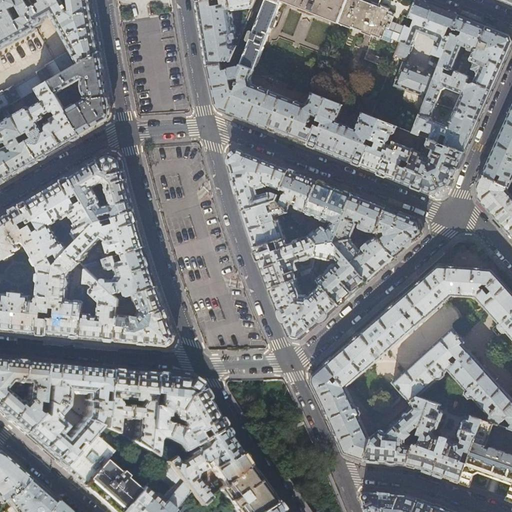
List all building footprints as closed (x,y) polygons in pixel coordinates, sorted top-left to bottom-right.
[(0,0),(0,50),(38,29),(37,27),(43,23),(44,21),(44,20),(36,6),(32,8),(27,1),(28,0),(0,0)] [(32,0),(36,6),(44,20),(52,15),(77,60),(79,64),(87,60),(86,54),(90,52),(91,57),(100,52),(97,34),(91,0),(32,0)] [(253,8),(255,0),(220,0),(221,5),(212,6),(211,0),(196,2),(202,36),(207,67),(222,64),(223,66),(231,64),(238,46),(233,44),(234,42),(234,39),(237,39),(232,11),(253,8)] [(264,0),(264,3),(266,4),(241,65),(255,70),(282,1),(339,23),(348,0),(264,0)] [(412,13),(416,0),(374,0),(373,2),(369,0),(348,0),(339,23),(339,24),(352,29),(353,28),(392,43),(393,40),(400,42),(409,21),(412,13)] [(414,23),(409,21),(400,42),(395,55),(407,60),(411,47),(412,47),(418,31),(431,36),(432,37),(437,39),(432,53),(443,57),(459,15),(437,7),(419,0),(416,0),(412,13),(417,15),(414,23)] [(481,24),(459,15),(443,57),(439,68),(452,74),(461,50),(465,52),(462,62),(460,61),(457,70),(462,72),(468,57),(472,59),(476,48),(478,49),(487,26),(481,24)] [(468,57),(462,72),(460,77),(465,79),(470,66),(476,69),(474,72),(478,74),(475,83),(492,91),(511,44),(511,39),(510,35),(492,29),(487,26),(478,49),(476,48),(472,59),(468,57)] [(91,57),(87,60),(79,64),(62,74),(49,82),(81,136),(91,130),(107,121),(109,119),(110,117),(111,114),(111,112),(106,83),(100,52),(91,57)] [(62,74),(79,64),(77,60),(60,70),(54,59),(46,64),(47,66),(37,71),(38,73),(15,87),(14,85),(4,90),(4,91),(3,89),(0,91),(0,110),(12,104),(36,90),(49,82),(62,74)] [(405,88),(427,97),(436,75),(426,71),(426,72),(413,67),(413,66),(402,62),(394,84),(405,89),(405,88)] [(224,70),(223,66),(222,64),(207,67),(211,86),(215,103),(222,111),(267,129),(308,145),(326,98),(312,93),(308,102),(305,105),(253,84),(252,79),(255,70),(241,65),(240,68),(239,67),(224,70)] [(452,74),(439,68),(436,75),(427,97),(426,99),(438,104),(444,90),(445,91),(446,91),(448,89),(463,95),(456,111),(479,121),(483,110),(492,91),(475,83),(465,79),(460,77),(452,74)] [(24,135),(28,132),(32,138),(27,141),(39,161),(58,149),(81,136),(49,82),(36,90),(43,101),(29,109),(28,107),(13,116),(24,135)] [(343,105),(326,98),(308,145),(341,158),(361,166),(380,119),(372,116),(362,113),(356,129),(337,121),(343,105)] [(438,104),(426,99),(413,133),(417,134),(421,135),(424,137),(429,139),(464,153),(472,136),(479,121),(456,111),(449,127),(434,121),(434,119),(433,118),(432,118),(438,104)] [(509,187),(511,180),(511,116),(508,115),(497,140),(482,175),(509,187)] [(0,126),(0,183),(23,170),(39,161),(27,141),(22,144),(19,138),(24,135),(13,116),(0,123),(0,126),(0,127),(0,126)] [(398,127),(380,119),(361,166),(380,173),(395,179),(401,166),(403,168),(406,161),(410,163),(414,151),(395,143),(392,144),(390,149),(385,148),(387,145),(386,142),(388,141),(389,141),(392,136),(391,135),(391,134),(393,135),(395,134),(398,127)] [(457,170),(464,153),(429,139),(427,145),(426,147),(427,148),(428,149),(432,151),(430,157),(430,159),(431,159),(425,162),(426,160),(425,157),(421,156),(422,154),(421,153),(414,151),(410,163),(406,161),(403,168),(401,166),(395,179),(414,187),(431,194),(450,186),(457,170)] [(281,188),(289,170),(264,160),(238,150),(228,158),(235,184),(243,211),(276,200),(281,188)] [(108,155),(89,165),(69,177),(79,196),(82,202),(94,224),(101,222),(99,218),(103,216),(110,214),(111,219),(134,212),(126,182),(121,161),(120,159),(119,157),(115,156),(112,155),(110,154),(108,155)] [(304,176),(289,170),(281,188),(286,190),(285,194),(283,194),(280,203),(288,212),(292,202),(296,204),(297,207),(298,208),(307,211),(307,210),(318,181),(304,176)] [(511,196),(507,191),(509,187),(482,175),(479,182),(476,187),(478,199),(496,219),(509,234),(511,231),(511,196)] [(71,200),(79,196),(69,177),(44,192),(19,207),(27,220),(29,224),(34,221),(39,230),(34,232),(48,258),(55,254),(58,260),(65,253),(68,250),(64,243),(63,242),(62,242),(61,242),(51,225),(57,222),(57,219),(70,212),(78,226),(74,228),(73,230),(75,233),(74,234),(74,235),(74,236),(77,241),(94,224),(82,202),(75,206),(71,200)] [(335,188),(318,181),(307,210),(313,212),(313,211),(317,213),(322,216),(322,217),(326,219),(330,217),(332,221),(330,226),(326,227),(325,225),(322,225),(318,229),(317,229),(316,229),(311,234),(312,236),(320,244),(333,242),(352,195),(335,188)] [(369,201),(352,195),(333,242),(351,239),(356,225),(356,221),(360,221),(362,222),(360,226),(361,228),(365,230),(368,231),(366,237),(375,235),(386,208),(369,201)] [(280,203),(276,200),(243,211),(248,226),(255,248),(285,238),(283,232),(287,231),(281,215),(288,212),(280,203)] [(19,224),(27,220),(19,207),(0,217),(0,259),(2,259),(3,260),(14,254),(13,252),(18,249),(19,247),(17,245),(20,243),(24,245),(31,257),(30,258),(30,259),(33,264),(34,265),(36,265),(37,272),(52,274),(52,266),(48,258),(34,232),(29,225),(22,229),(19,224)] [(422,234),(420,221),(401,214),(386,208),(375,235),(395,257),(404,249),(422,234)] [(138,226),(134,212),(111,219),(112,225),(104,228),(101,222),(94,224),(77,241),(68,250),(65,253),(78,264),(83,263),(84,261),(83,257),(97,244),(97,242),(101,239),(105,242),(108,254),(109,254),(109,255),(101,257),(100,259),(101,262),(144,247),(138,226)] [(375,235),(366,237),(370,241),(368,242),(362,247),(362,249),(366,253),(363,255),(361,254),(361,251),(351,239),(333,242),(368,281),(378,272),(395,257),(375,235)] [(316,257),(320,244),(312,236),(303,238),(295,240),(294,242),(290,244),(288,237),(285,238),(255,248),(261,264),(270,289),(297,279),(297,277),(297,275),(296,274),(294,273),(294,271),(299,269),(296,262),(301,260),(302,261),(303,262),(316,257)] [(368,281),(333,242),(320,244),(316,257),(330,260),(333,258),(336,259),(340,262),(337,264),(335,263),(330,267),(331,268),(326,272),(327,273),(324,275),(319,279),(319,280),(318,280),(339,305),(351,295),(368,281)] [(127,298),(132,296),(157,286),(150,264),(144,247),(101,262),(84,269),(85,270),(87,272),(100,283),(114,295),(125,291),(127,298)] [(78,264),(65,253),(58,260),(52,266),(52,274),(49,308),(54,308),(53,318),(48,317),(48,318),(47,334),(62,336),(80,337),(83,315),(84,298),(77,297),(76,301),(68,301),(69,288),(71,287),(71,284),(71,283),(70,280),(70,279),(71,276),(69,272),(71,272),(78,264)] [(451,296),(475,297),(498,275),(493,270),(481,269),(438,266),(423,279),(396,303),(415,326),(451,296)] [(300,272),(302,277),(312,273),(313,267),(300,272)] [(49,308),(52,274),(37,272),(37,273),(36,274),(35,274),(35,279),(35,280),(37,281),(35,296),(32,300),(29,300),(29,297),(28,296),(22,295),(22,293),(10,292),(10,294),(4,293),(2,294),(2,297),(0,297),(0,329),(12,331),(47,334),(48,318),(40,318),(41,311),(49,312),(49,308)] [(87,272),(86,281),(86,286),(89,287),(93,290),(90,293),(90,298),(99,305),(97,318),(91,318),(90,317),(90,316),(83,315),(80,337),(100,339),(115,341),(118,318),(112,318),(113,310),(114,310),(116,309),(116,306),(119,306),(120,300),(114,295),(100,283),(87,272)] [(312,273),(302,277),(300,278),(301,282),(308,279),(308,278),(310,277),(311,278),(310,279),(315,285),(316,284),(318,286),(307,296),(306,299),(301,298),(302,294),(297,279),(270,289),(279,309),(290,336),(302,338),(339,305),(318,280),(312,273)] [(511,291),(498,275),(475,297),(500,324),(498,325),(498,328),(502,333),(505,333),(507,331),(511,337),(511,291)] [(164,306),(157,286),(132,296),(137,310),(142,313),(140,315),(139,316),(118,315),(118,318),(115,341),(147,344),(168,346),(175,336),(168,316),(164,306)] [(346,385),(415,326),(396,303),(372,324),(340,352),(327,363),(346,385)] [(445,371),(448,369),(470,350),(469,349),(468,350),(463,344),(465,342),(453,328),(393,381),(411,402),(418,396),(417,396),(437,378),(437,379),(438,378),(440,378),(445,375),(445,373),(445,372),(445,371)] [(470,350),(448,369),(466,391),(465,392),(465,393),(464,394),(468,399),(469,398),(471,398),(472,397),(488,415),(510,396),(470,350)] [(45,364),(2,360),(0,359),(0,413),(23,434),(39,415),(36,412),(35,410),(36,402),(41,402),(43,385),(45,364)] [(355,405),(346,385),(327,363),(312,377),(311,381),(326,411),(327,414),(344,453),(354,457),(365,460),(372,436),(367,435),(359,415),(360,414),(361,411),(358,405),(356,404),(355,405)] [(79,367),(45,364),(43,385),(48,386),(46,402),(61,409),(66,404),(68,390),(72,390),(73,393),(80,394),(82,391),(86,391),(85,400),(86,401),(84,414),(81,417),(95,423),(98,416),(104,417),(106,401),(100,401),(101,391),(107,392),(109,370),(79,367)] [(151,406),(152,393),(154,374),(133,372),(109,370),(107,392),(106,401),(104,417),(103,427),(106,428),(118,434),(119,416),(137,418),(136,432),(131,441),(147,451),(151,406)] [(177,376),(154,374),(152,393),(158,394),(158,405),(156,405),(155,405),(155,406),(151,406),(147,451),(155,456),(157,440),(160,435),(164,434),(170,423),(164,419),(161,419),(161,414),(165,415),(166,410),(170,411),(175,414),(184,398),(200,387),(198,384),(193,381),(187,377),(177,376)] [(206,402),(200,387),(184,398),(175,414),(174,415),(176,418),(180,420),(183,426),(181,430),(170,423),(164,434),(176,443),(180,450),(184,448),(195,441),(201,438),(198,434),(204,430),(207,434),(220,426),(213,414),(206,402)] [(429,400),(418,396),(411,402),(412,407),(407,412),(406,412),(404,413),(403,414),(403,415),(385,431),(384,430),(382,429),(379,429),(379,430),(373,435),(372,436),(365,460),(386,462),(407,464),(414,444),(414,443),(406,443),(406,439),(412,434),(409,430),(410,429),(413,432),(417,434),(429,400)] [(511,398),(510,396),(488,415),(486,421),(494,423),(511,429),(511,398)] [(403,400),(399,404),(403,409),(407,406),(403,400)] [(429,400),(417,434),(422,436),(418,445),(414,444),(407,464),(423,468),(430,471),(460,482),(482,419),(470,415),(469,420),(467,419),(463,420),(458,436),(459,439),(460,439),(459,442),(457,441),(456,442),(452,444),(450,441),(448,439),(445,438),(443,437),(439,438),(437,439),(437,438),(436,436),(435,434),(433,433),(434,430),(435,431),(438,429),(444,413),(442,410),(440,409),(441,405),(429,400)] [(62,409),(61,409),(46,402),(45,414),(44,415),(40,412),(40,414),(39,415),(23,434),(43,450),(62,467),(75,451),(70,447),(76,440),(77,440),(81,443),(97,424),(95,423),(81,417),(67,434),(62,429),(65,425),(57,417),(58,416),(58,415),(62,409)] [(387,423),(403,409),(399,404),(382,418),(387,423)] [(444,410),(464,417),(465,413),(445,406),(444,410)] [(379,429),(387,423),(382,418),(376,424),(375,426),(379,430),(379,429)] [(486,421),(482,419),(460,482),(470,485),(473,474),(479,470),(491,475),(511,482),(511,483),(507,499),(511,500),(511,454),(491,446),(490,449),(485,448),(494,423),(486,421)] [(103,427),(97,424),(81,443),(75,451),(62,467),(72,476),(81,484),(102,459),(110,450),(97,439),(106,428),(103,427)] [(187,452),(184,448),(180,450),(162,460),(186,491),(194,502),(216,486),(246,464),(232,443),(224,432),(220,426),(207,434),(201,438),(195,441),(199,448),(194,451),(193,449),(187,452)] [(0,502),(0,503),(5,500),(16,492),(29,478),(11,462),(1,453),(0,452),(0,502)] [(117,472),(102,459),(81,484),(101,501),(112,511),(119,511),(138,490),(123,477),(125,475),(119,470),(117,472)] [(168,511),(186,491),(162,460),(152,473),(168,487),(159,497),(152,492),(151,493),(149,493),(140,487),(138,490),(119,511),(168,511)] [(256,477),(246,464),(216,486),(233,511),(254,511),(273,501),(261,485),(256,477)] [(16,492),(5,500),(9,507),(12,511),(45,511),(47,511),(55,501),(42,490),(29,478),(16,492)] [(362,492),(361,493),(361,495),(368,511),(413,511),(418,499),(407,495),(400,494),(365,491),(363,491),(362,492)] [(455,511),(435,505),(418,499),(413,511),(455,511)] [(47,511),(45,511),(67,511),(55,501),(47,511)] [(281,511),(280,511),(273,501),(254,511),(281,511)]
